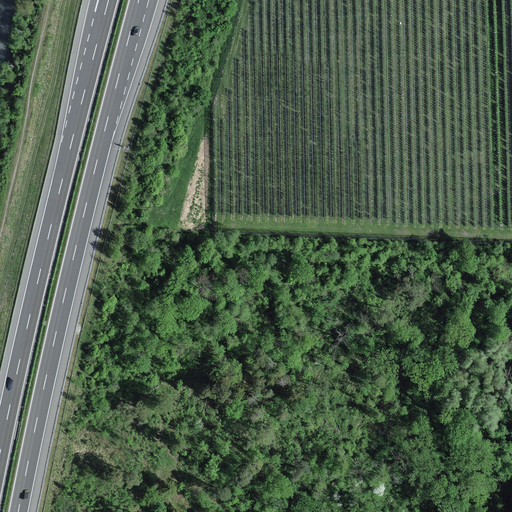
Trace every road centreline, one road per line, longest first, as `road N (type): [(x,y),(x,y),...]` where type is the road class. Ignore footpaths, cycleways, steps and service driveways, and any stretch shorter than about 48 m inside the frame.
road 1 (motorway): [(18,511),(139,0)]
road 2 (motorway): [(109,0),(0,451)]
